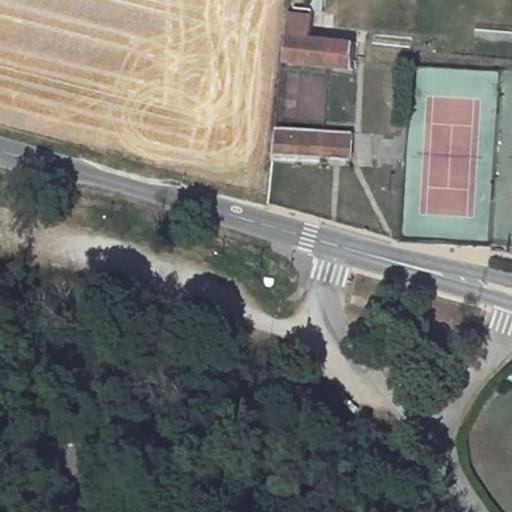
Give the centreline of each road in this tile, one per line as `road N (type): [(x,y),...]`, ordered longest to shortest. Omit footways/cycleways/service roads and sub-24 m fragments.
road 1 (unclassified): [(318,247),(0,154)]
road 2 (residential): [(420,448),(364,383),(330,322),(318,247)]
road 3 (unclassified): [(511,297),(318,247)]
road 4 (residential): [(420,448),(511,332)]
